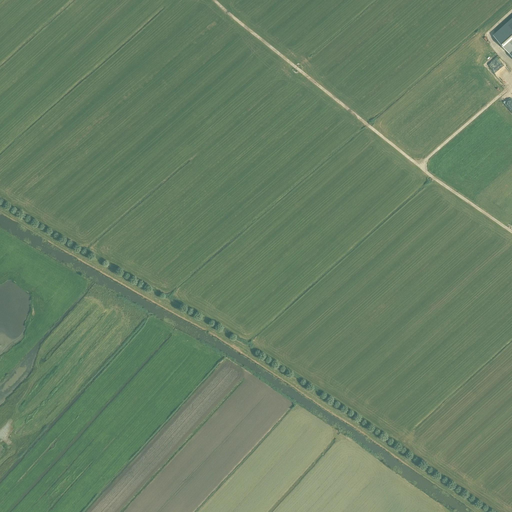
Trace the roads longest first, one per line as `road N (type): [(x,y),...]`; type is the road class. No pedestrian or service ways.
road 1 (track): [(213,0),(428,175),(511,232)]
road 2 (track): [(418,166),(511,82)]
